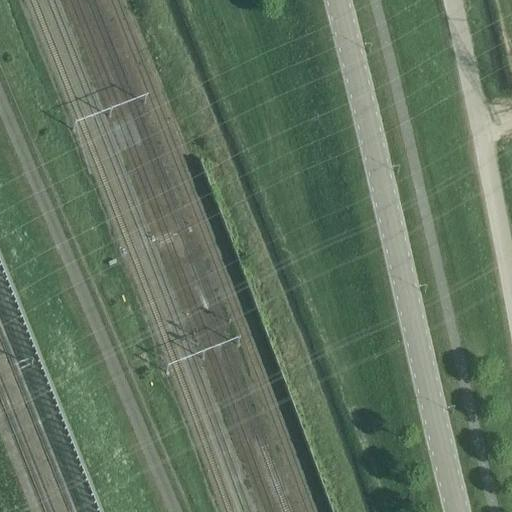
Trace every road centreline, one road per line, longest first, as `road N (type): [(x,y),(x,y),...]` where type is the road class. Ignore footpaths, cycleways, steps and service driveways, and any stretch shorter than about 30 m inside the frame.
road 1 (tertiary): [(456,511),(336,0)]
road 2 (unclassified): [(511,297),(451,0)]
